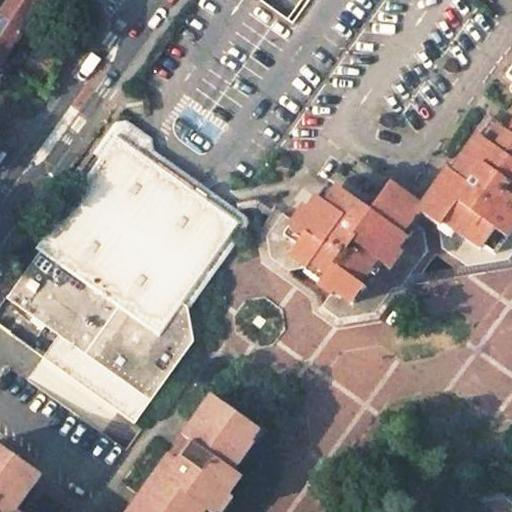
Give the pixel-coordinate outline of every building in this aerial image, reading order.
[(8,0),(0,13),(0,59),(2,61),(41,0),(8,0)] [(456,65),(448,59),(441,69),(449,74),(452,74),(455,72),(456,70),(456,65)] [(511,116),(509,120),(507,124),(489,112),(450,164),(446,161),(421,197),(390,174),(366,208),(371,211),(391,183),(422,205),(447,170),(452,174),(479,137),(490,121),(498,126),(509,134),(511,129),(511,80),(506,77),(511,68),(511,61),(510,60),(497,79),(511,89),(511,104),(510,107),(511,108),(511,116)] [(447,170),(422,205),(391,183),(371,211),(366,208),(337,187),(325,204),(317,197),(308,210),(304,206),(294,220),(284,212),(269,234),(272,255),(292,269),(308,269),(307,271),(322,282),(319,288),(331,296),(323,308),(340,319),(377,314),(394,290),(403,288),(429,252),(423,230),(431,220),(442,227),(445,249),(470,266),(510,260),(511,257),(511,68),(506,77),(511,80),(511,129),(509,134),(498,126),(486,142),(479,137),(452,174),(447,170)] [(377,123),(384,127),(385,127),(387,128),(389,127),(391,126),(392,123),(392,120),(391,118),(384,113),(377,123)] [(241,220),(183,301),(188,304),(208,276),(250,218),(237,209),(256,204),(267,212),(269,208),(272,204),(259,195),(247,198),(227,202),(157,152),(152,149),(150,137),(130,122),(126,119),(113,122),(92,151),(96,154),(101,157),(117,134),(241,220)] [(183,301),(241,220),(117,134),(101,157),(37,249),(40,251),(7,299),(130,385),(151,400),(194,340),(188,304),(183,301)] [(291,161),(282,154),(275,163),(284,169),(287,169),(290,167),(291,165),(291,161)] [(437,278),(511,265),(511,257),(510,260),(470,266),(445,249),(442,227),(431,220),(423,230),(429,252),(403,288),(394,290),(377,314),(340,319),(323,308),(313,284),(292,269),(272,255),(269,234),(284,212),(279,209),(272,204),(269,208),(267,212),(271,216),(260,231),(261,238),(264,262),(308,292),(317,312),(339,328),(382,319),(399,295),(407,295),(415,282),(437,278)] [(135,422),(151,400),(130,385),(114,407),(135,422)] [(235,470),(255,442),(254,441),(244,433),(252,423),(216,396),(179,448),(212,478),(229,494),(242,476),(235,470)] [(252,423),(244,433),(254,441),(262,430),(252,423)] [(179,448),(132,511),(15,511),(43,474),(7,447),(0,455),(0,511),(203,511),(206,509),(210,511),(215,511),(217,510),(229,494),(212,478),(179,448)] [(219,511),(224,511),(234,498),(231,495),(229,494),(217,510),(219,511)] [(511,511),(511,501),(504,496),(465,504),(459,511),(511,511)]
